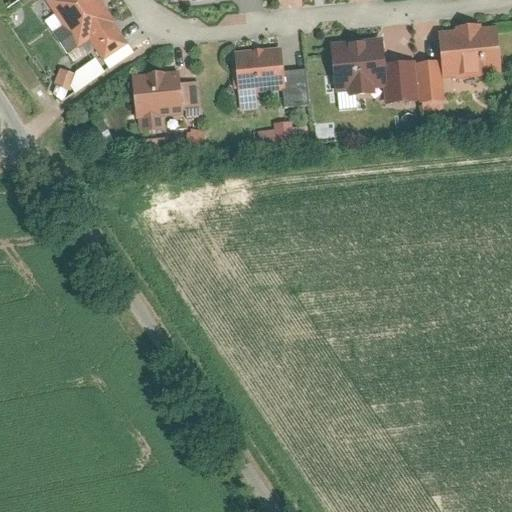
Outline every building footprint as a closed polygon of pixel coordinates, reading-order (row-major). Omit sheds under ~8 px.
[(133,44),(104,0),(49,0),(83,47),(94,38),(108,61),(133,44)] [(501,26),(441,31),(445,78),(505,73),(501,26)] [(385,38),(334,43),(339,92),(390,87),(385,38)] [(286,47),(238,51),(241,92),(289,88),(286,47)] [(51,84),(60,97),(71,90),(73,94),(103,73),(91,56),(51,84)] [(182,71),(136,76),(140,119),(186,114),(182,71)] [(98,148),(112,141),(102,122),(88,130),(98,148)] [(310,144),(308,126),(291,128),(291,125),(257,128),(259,148),(310,144)] [(186,130),(183,151),(201,153),(204,132),(186,130)]
